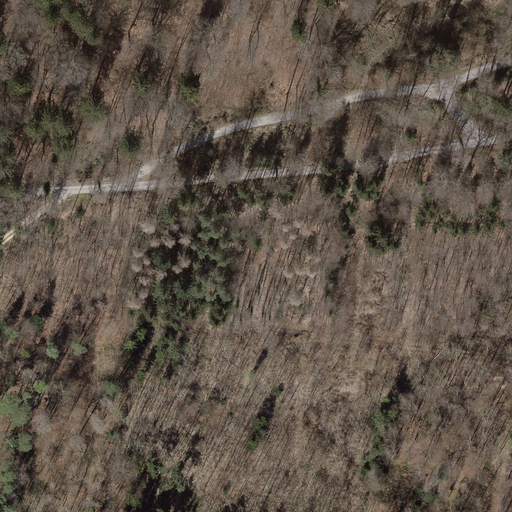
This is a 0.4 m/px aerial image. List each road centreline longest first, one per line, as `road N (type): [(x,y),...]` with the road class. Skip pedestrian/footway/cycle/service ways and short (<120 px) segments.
road 1 (track): [(511,60),(443,85),(358,96),(225,130),(104,187)]
road 2 (track): [(511,137),(342,164),(104,187)]
road 3 (track): [(511,361),(224,318)]
